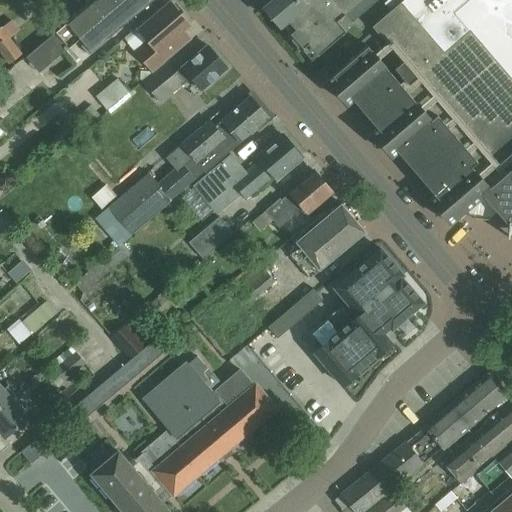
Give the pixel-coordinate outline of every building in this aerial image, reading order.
[(37,73),(79,38),(83,42),(80,45),(88,55),(153,0),(88,0),(65,20),(23,57),(37,73)] [(272,0),(263,8),(279,26),(286,20),(294,29),(287,35),(299,50),(307,44),(317,55),(353,24),(344,15),(361,0),(272,0)] [(367,45),(326,81),(346,105),(352,99),(377,128),(371,133),(391,157),(397,151),(416,173),(434,195),(428,200),(442,216),(449,224),(465,210),(482,195),(497,213),(507,224),(511,224),(511,0),(403,0),(390,11),(372,27),(402,62),(394,68),(407,83),(402,87),(387,70),(367,47),(368,46),(367,45)] [(152,72),(174,54),(165,44),(188,24),(170,2),(137,30),(147,41),(135,51),(152,72)] [(22,55),(10,39),(18,32),(11,23),(3,29),(0,30),(0,53),(8,65),(22,55)] [(201,90),(226,69),(207,45),(175,72),(165,61),(141,81),(160,103),(190,78),(201,90)] [(117,78),(95,96),(106,110),(128,92),(117,78)] [(205,172),(268,117),(249,95),(215,124),(210,118),(165,157),(174,169),(159,182),(150,172),(96,219),(118,245),(195,179),(195,178),(203,171),(205,172)] [(288,167),(301,156),(283,135),(267,149),(266,147),(255,156),(258,160),(245,171),(230,153),(192,186),(215,212),(238,192),(243,198),(271,175),(275,180),(289,168),(288,167)] [(307,214),(332,193),(312,170),(288,190),(290,192),(280,200),(278,197),(263,210),(277,226),(291,214),(290,213),(299,205),(307,214)] [(101,210),(116,197),(105,185),(91,197),(101,210)] [(310,278),(337,255),(365,232),(340,203),(324,217),(320,213),(291,238),(299,246),(289,254),(310,278)] [(202,259),(233,234),(218,217),(188,242),(202,259)] [(75,284),(83,293),(130,253),(122,244),(75,284)] [(421,301),(400,277),(401,276),(401,277),(403,275),(402,274),(401,274),(380,250),(379,248),(378,249),(378,250),(349,275),(351,278),(337,290),(335,287),(334,288),(346,302),(345,302),(346,303),(347,303),(357,315),(356,316),(320,346),(314,352),(342,386),(357,373),(356,371),(375,355),(376,357),(391,344),(382,333),(389,327),(390,328),(391,329),(392,328),(421,303),(421,304),(422,303),(421,301)] [(275,282),(260,265),(235,286),(250,303),(275,282)] [(313,289),(306,295),(316,306),(322,300),(313,289)] [(162,293),(149,304),(159,317),(173,305),(162,293)] [(309,311),(316,306),(306,295),(300,300),(309,311)] [(300,300),(293,306),(303,317),(309,311),(300,300)] [(20,324),(30,335),(56,313),(46,301),(20,324)] [(303,317),(293,306),(287,311),(297,322),(303,317)] [(280,317),(290,328),(297,322),(287,311),(280,317)] [(290,328),(280,317),(274,322),(284,333),(290,328)] [(284,333),(274,322),(268,328),(277,339),(284,333)] [(157,336),(148,345),(158,357),(168,349),(157,336)] [(148,345),(138,353),(148,365),(158,357),(148,345)] [(65,381),(85,363),(71,347),(50,364),(65,381)] [(129,360),(128,361),(138,373),(148,365),(138,353),(129,360)] [(240,369),(222,385),(212,373),(210,374),(196,357),(144,402),(168,430),(128,463),(118,451),(90,474),(123,511),(168,511),(155,496),(165,487),(172,495),(275,408),(255,385),(254,386),(240,369)] [(125,363),(119,369),(129,381),(138,373),(128,361),(125,363)] [(119,369),(109,377),(119,389),(129,381),(119,369)] [(361,511),(424,460),(426,464),(505,397),(485,374),(423,427),(342,494),(357,511),(361,511)] [(109,377),(99,385),(109,397),(119,389),(109,377)] [(0,406),(15,393),(8,385),(3,390),(0,386),(0,406)] [(99,385),(90,393),(100,405),(109,397),(99,385)] [(28,419),(17,406),(22,401),(15,393),(0,406),(0,432),(5,438),(28,419)] [(90,393),(80,402),(90,414),(100,405),(90,393)] [(80,402),(70,410),(80,422),(90,414),(80,402)] [(460,484),(511,439),(511,405),(510,403),(441,461),(460,484)] [(70,410),(60,418),(71,430),(80,422),(70,410)] [(41,434),(20,452),(30,464),(51,447),(41,434)] [(511,442),(476,473),(486,486),(485,487),(491,493),(501,484),(500,483),(507,477),(506,476),(509,473),(511,476),(511,442)] [(412,511),(406,505),(394,490),(366,511),(412,511)] [(511,511),(511,492),(510,490),(505,495),(507,498),(490,511),(511,511)]
